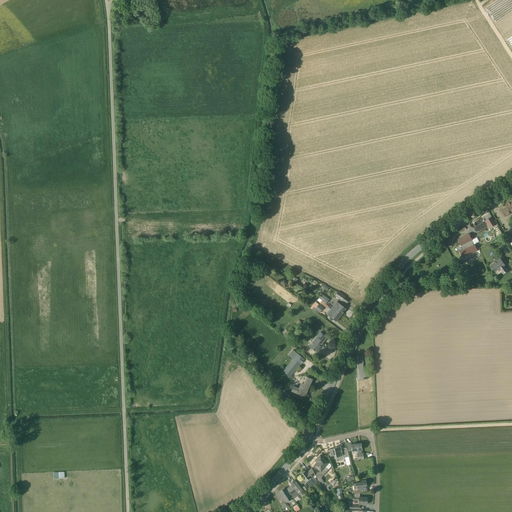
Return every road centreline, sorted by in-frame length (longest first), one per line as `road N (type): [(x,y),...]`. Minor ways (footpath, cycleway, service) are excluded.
road 1 (unclassified): [(128,511),(110,26)]
road 2 (tertiary): [(511,182),(391,274),(307,436)]
road 3 (residential): [(376,511),(367,432),(314,441)]
